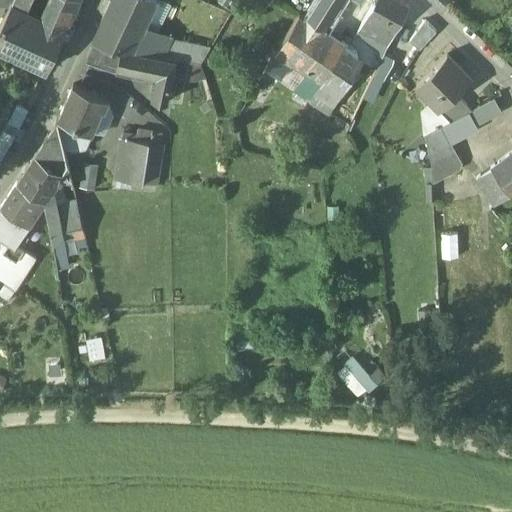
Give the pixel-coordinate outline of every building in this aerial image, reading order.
[(13,0),(13,3),(28,10),(32,0),(13,0)] [(79,0),(59,0),(58,4),(74,11),(79,0)] [(111,0),(94,40),(95,41),(122,46),(134,49),(152,12),(157,0),(111,0)] [(330,0),(319,0),(308,18),(317,25),(331,15),(338,5),(330,0)] [(410,6),(399,0),(376,0),(376,1),(368,14),(397,30),(398,28),(410,6)] [(13,3),(12,3),(11,5),(0,26),(0,47),(48,69),(67,28),(51,20),(28,10),(13,3)] [(74,11),(58,4),(51,20),(67,28),(74,11)] [(439,30),(410,6),(398,28),(420,49),(439,30)] [(178,24),(152,12),(134,49),(163,55),(171,39),(178,24)] [(301,14),(279,49),(307,68),(329,32),(317,25),(308,18),(301,14)] [(397,30),(368,14),(360,29),(389,45),(397,30)] [(329,32),(307,68),(324,80),(346,44),(329,32)] [(186,42),(171,39),(163,55),(178,58),(186,42)] [(122,46),(95,41),(86,62),(117,72),(118,66),(122,46)] [(210,47),(186,42),(178,58),(178,59),(200,64),(210,47)] [(303,93),(293,109),(317,125),(327,110),(329,113),(359,65),(356,51),(346,44),(324,80),(312,100),(303,93)] [(134,49),(122,46),(118,66),(147,72),(159,75),(154,98),(169,101),(178,59),(134,49)] [(279,49),(266,69),(280,78),(303,93),(312,100),(324,80),(307,68),(279,49)] [(448,55),(417,86),(441,110),(457,94),(472,79),(448,55)] [(147,72),(118,66),(117,72),(146,78),(147,72)] [(266,69),(249,97),(262,106),(280,78),(266,69)] [(109,101),(74,85),(59,118),(92,133),(103,110),(105,111),(109,101)] [(457,94),(441,110),(452,121),(470,112),(473,110),(457,94)] [(473,110),(470,112),(476,124),(500,112),(494,100),(473,110)] [(17,103),(4,129),(15,135),(28,109),(17,103)] [(452,121),(430,132),(432,179),(461,164),(450,143),(478,129),(476,124),(470,112),(452,121)] [(59,118),(19,181),(45,198),(51,189),(60,175),(71,173),(66,151),(59,118)] [(92,133),(59,118),(66,151),(87,148),(92,133)] [(4,129),(0,136),(0,161),(6,151),(15,135),(4,129)] [(167,133),(140,129),(138,139),(163,142),(163,143),(165,143),(167,133)] [(121,137),(113,177),(157,183),(163,143),(163,142),(138,139),(121,137)] [(511,150),(476,178),(477,180),(478,179),(495,203),(494,203),(495,204),(511,192),(511,150)] [(81,188),(96,190),(100,165),(85,163),(81,188)] [(45,198),(19,181),(3,205),(30,223),(45,198)] [(51,189),(45,198),(54,240),(64,238),(67,238),(65,229),(58,203),(55,193),(51,189)] [(77,198),(58,203),(65,229),(83,224),(77,198)] [(30,223),(3,205),(0,208),(0,232),(7,237),(16,243),(30,223)] [(16,243),(7,237),(0,247),(0,280),(16,290),(38,256),(16,243)] [(64,238),(54,240),(59,268),(69,266),(64,238)] [(0,280),(0,295),(8,301),(16,290),(0,280)] [(255,332),(237,332),(237,354),(256,354),(255,332)] [(356,354),(337,370),(361,398),(379,382),(356,354)]
